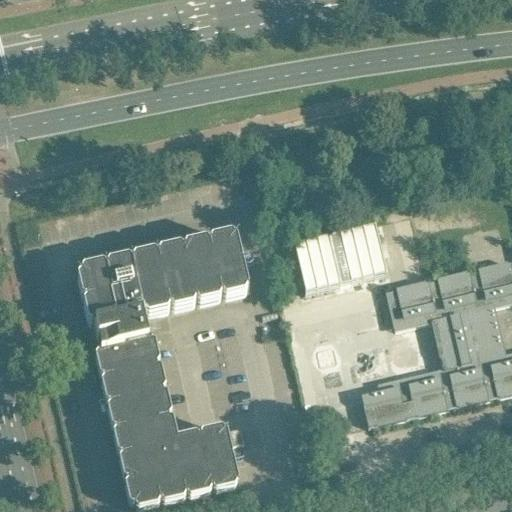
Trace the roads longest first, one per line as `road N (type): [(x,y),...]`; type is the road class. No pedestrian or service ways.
road 1 (primary): [(0,132),(253,82),(511,44)]
road 2 (unknown): [(255,511),(286,508),(242,326),(246,299),(229,231),(61,264),(53,277)]
road 3 (primary): [(328,0),(0,61)]
road 4 (unknown): [(53,277),(91,443)]
